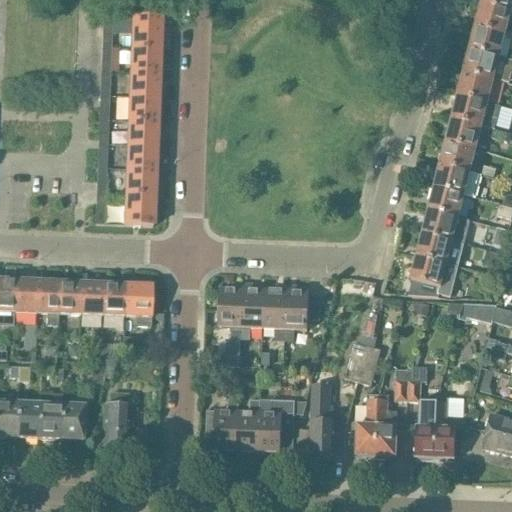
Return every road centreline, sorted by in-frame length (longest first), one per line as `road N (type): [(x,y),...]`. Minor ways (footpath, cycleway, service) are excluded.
road 1 (residential): [(189,256),(355,264),(369,254),(435,0)]
road 2 (residential): [(179,496),(511,510)]
road 3 (residential): [(189,256),(206,0)]
road 4 (residential): [(179,496),(189,256)]
road 5 (residential): [(189,256),(0,248)]
road 6 (residential): [(179,496),(0,490)]
